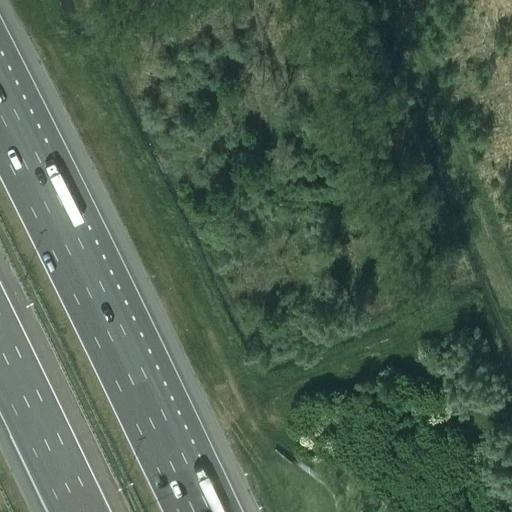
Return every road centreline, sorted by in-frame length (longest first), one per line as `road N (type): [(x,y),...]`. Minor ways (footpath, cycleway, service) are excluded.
road 1 (motorway): [(192,511),(0,124)]
road 2 (motorway): [(0,343),(79,511)]
